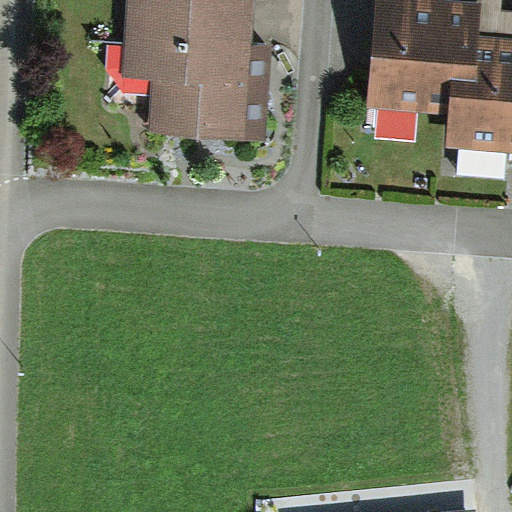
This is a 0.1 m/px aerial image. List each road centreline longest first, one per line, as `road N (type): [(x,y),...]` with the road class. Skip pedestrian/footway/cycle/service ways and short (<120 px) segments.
road 1 (residential): [(0,243),(13,216),(50,202),(302,220)]
road 2 (residential): [(302,220),(321,0)]
road 3 (track): [(13,216),(5,159),(10,0)]
road 4 (residential): [(302,220),(511,232)]
